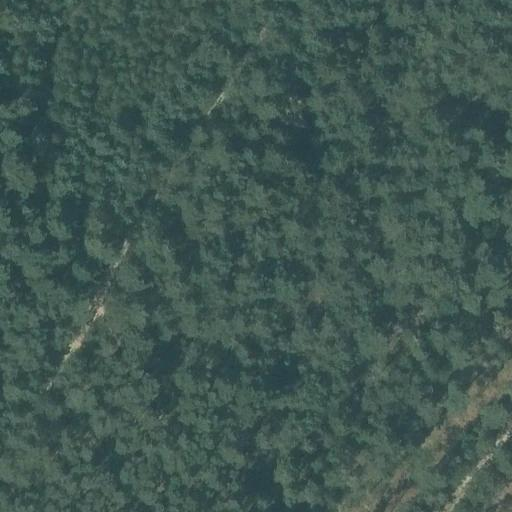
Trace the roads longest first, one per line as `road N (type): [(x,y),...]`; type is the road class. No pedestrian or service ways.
road 1 (unknown): [(273,0),(0,458)]
road 2 (track): [(432,511),(511,421)]
